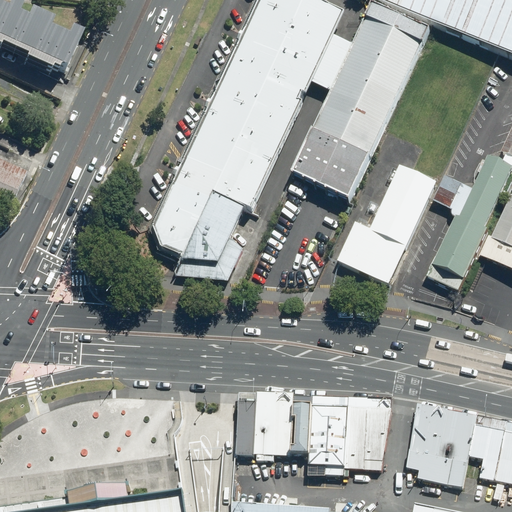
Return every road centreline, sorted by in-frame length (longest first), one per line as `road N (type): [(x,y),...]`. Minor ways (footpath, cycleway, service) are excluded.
road 1 (primary): [(511,405),(323,368),(97,357)]
road 2 (primary): [(125,322),(289,326),(511,370)]
road 3 (primary): [(19,244),(135,0)]
road 4 (primary): [(170,0),(62,231)]
